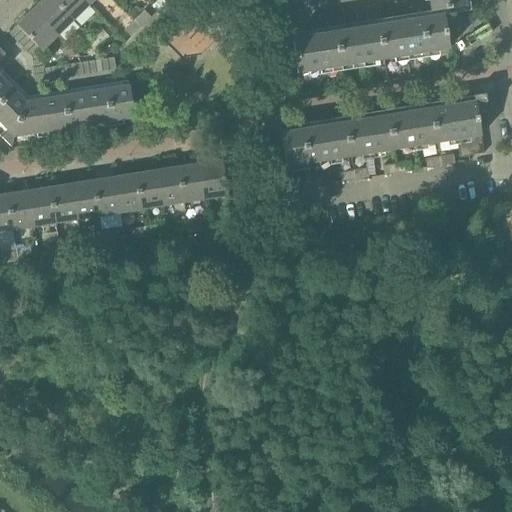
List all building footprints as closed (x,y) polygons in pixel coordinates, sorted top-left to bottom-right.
[(58,36),(73,21),(52,0),(43,0),(33,11),(58,36)] [(82,0),(52,0),(73,21),(89,6),(82,0)] [(157,0),(151,6),(156,10),(165,0),(157,0)] [(177,0),(165,0),(156,10),(162,16),(177,0)] [(465,7),(463,0),(428,0),(431,12),(465,7)] [(454,13),(379,25),(376,8),(366,9),(368,27),(347,30),(344,13),(323,17),(326,34),(304,37),(301,20),(291,22),(294,39),(292,39),(298,74),(449,49),(447,34),(457,32),(454,13)] [(33,11),(17,26),(21,31),(26,36),(30,40),(34,45),(39,49),(42,52),(42,51),(42,52),(58,36),(33,11)] [(144,12),(133,22),(140,29),(150,18),(144,12)] [(124,31),(131,38),(140,29),(133,22),(124,31)] [(9,34),(13,39),(21,31),(17,26),(9,34)] [(18,43),(26,36),(21,31),(13,39),(18,43)] [(102,31),(92,41),(98,48),(109,37),(102,31)] [(18,43),(22,48),(30,40),(26,36),(18,43)] [(27,52),(34,45),(30,40),(22,48),(27,52)] [(89,57),(98,48),(92,41),(82,50),(89,57)] [(75,53),(65,44),(59,50),(68,60),(75,53)] [(27,52),(31,57),(39,49),(34,45),(27,52)] [(0,121),(15,137),(135,118),(129,86),(27,103),(26,103),(0,75),(0,60),(6,55),(0,49),(0,121)] [(31,57),(32,60),(43,59),(42,52),(39,49),(31,57)] [(114,58),(108,59),(109,71),(116,70),(114,58)] [(33,68),(44,66),(43,59),(32,60),(33,68)] [(103,72),(109,71),(108,59),(101,60),(103,72)] [(97,73),(103,72),(101,60),(95,61),(97,73)] [(90,74),(97,73),(95,61),(88,62),(90,74)] [(84,75),(90,74),(88,62),(82,63),(84,75)] [(78,76),(84,75),(82,63),(76,64),(78,76)] [(78,76),(76,64),(69,65),(71,77),(78,76)] [(65,78),(71,77),(69,65),(63,66),(65,78)] [(33,68),(34,75),(45,73),(44,69),(44,66),(33,68)] [(59,79),(65,78),(63,66),(57,67),(59,79)] [(52,80),(59,79),(57,67),(50,68),(52,80)] [(46,81),(52,80),(50,68),(44,69),(45,73),(46,81)] [(46,81),(45,73),(34,75),(35,83),(46,81)] [(303,129),(281,132),(282,139),(286,167),(308,163),(330,160),(352,156),(373,153),(395,150),(416,146),(437,143),(458,140),(461,157),(484,154),(478,115),(489,113),(486,94),(473,96),(474,102),(454,105),(431,109),(411,112),(389,115),(368,119),(346,122),(324,126),(303,129)] [(454,155),(439,157),(441,167),(455,165),(454,155)] [(426,159),(427,167),(427,169),(441,167),(439,157),(426,159)] [(200,164),(205,200),(229,196),(223,161),(200,164)] [(411,162),(397,164),(399,174),(412,171),(411,162)] [(200,164),(178,168),(184,203),(205,200),(200,164)] [(385,176),(399,174),(397,164),(384,166),(385,176)] [(157,171),(162,207),(184,203),(178,168),(157,171)] [(367,169),(354,171),(356,181),(369,178),(367,169)] [(157,171),(135,175),(142,210),(162,207),(157,171)] [(342,183),(356,181),(354,171),(340,173),(342,183)] [(114,178),(120,214),(142,210),(135,175),(114,178)] [(325,176),(311,178),(312,187),(327,185),(325,176)] [(114,178),(93,181),(99,217),(120,214),(114,178)] [(299,189),(312,187),(311,178),(297,180),(299,189)] [(71,185),(77,220),(99,217),(93,181),(71,185)] [(71,185),(50,188),(56,224),(77,220),(71,185)] [(28,192),(34,227),(56,224),(50,188),(28,192)] [(28,192),(7,195),(13,231),(34,227),(28,192)] [(7,195),(0,196),(0,232),(13,231),(7,195)] [(224,224),(238,222),(236,213),(223,215),(224,224)] [(201,218),(187,221),(188,230),(202,228),(201,218)] [(174,223),(175,232),(188,230),(187,221),(174,223)] [(158,225),(144,228),(146,237),(160,235),(158,225)] [(131,230),(132,239),(146,237),(144,228),(131,230)] [(118,238),(103,241),(105,250),(119,247),(118,238)] [(73,240),(59,242),(61,251),(74,249),(73,240)] [(90,243),(91,252),(105,250),(103,241),(90,243)] [(46,244),(47,253),(61,251),(59,242),(46,244)] [(30,246),(16,249),(17,258),(31,256),(30,246)] [(3,251),(4,260),(17,258),(16,249),(3,251)]
